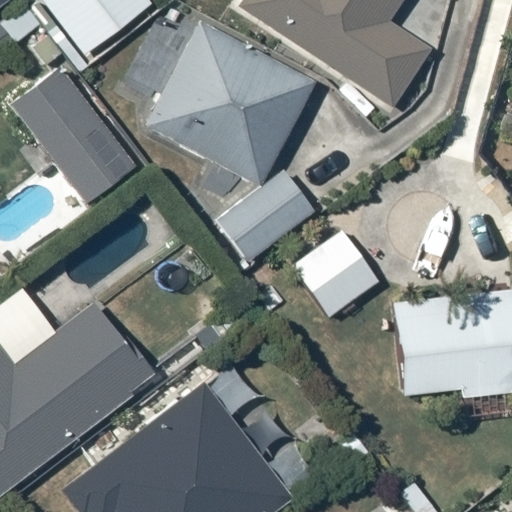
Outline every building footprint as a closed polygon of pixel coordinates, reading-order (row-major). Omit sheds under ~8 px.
[(42,0),(82,53),(151,0),(42,0)] [(400,0),(242,0),(238,8),(389,104),(426,47),(387,22),(400,0)] [(132,80),(156,93),(140,123),(252,185),(309,82),(197,20),(172,7),(132,80)] [(130,163),(57,66),(8,103),(81,200),(130,163)] [(311,210),(279,169),(214,220),(246,261),(311,210)] [(375,280),(338,229),(289,265),(325,315),(375,280)] [(511,284),(389,301),(401,393),(456,386),(458,398),(511,390),(511,284)] [(0,492),(150,376),(87,294),(36,333),(10,353),(0,340),(0,492)] [(263,511),(287,493),(198,381),(60,491),(76,511),(263,511)]
